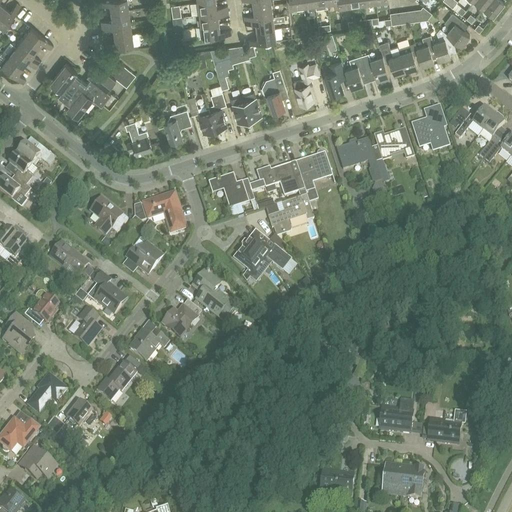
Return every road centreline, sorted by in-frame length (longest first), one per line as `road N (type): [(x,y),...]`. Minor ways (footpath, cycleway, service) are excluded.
road 1 (residential): [(472,511),(421,452),(359,438),(282,331),(193,245)]
road 2 (residential): [(182,169),(469,67)]
road 3 (residential): [(0,411),(51,347),(87,376),(149,299)]
road 4 (residential): [(31,114),(113,179),(135,182),(182,169)]
